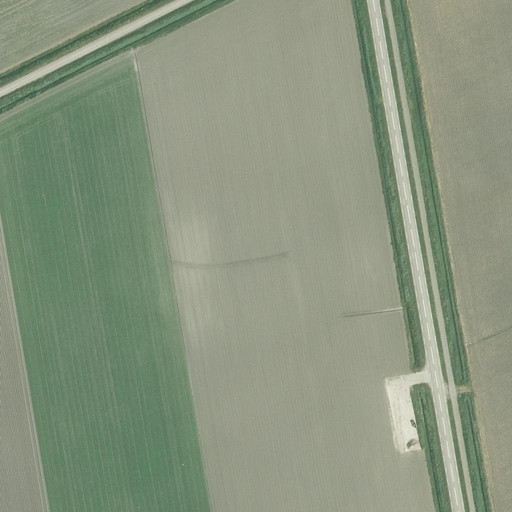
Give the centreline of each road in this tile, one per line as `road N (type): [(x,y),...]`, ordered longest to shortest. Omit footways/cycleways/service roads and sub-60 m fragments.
road 1 (tertiary): [(457,511),(372,0)]
road 2 (unclassified): [(0,94),(188,0)]
